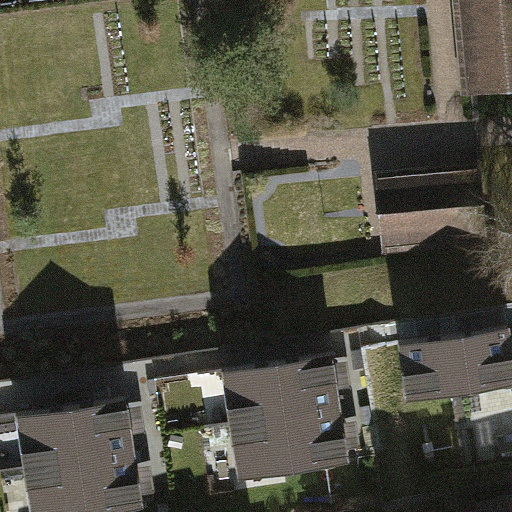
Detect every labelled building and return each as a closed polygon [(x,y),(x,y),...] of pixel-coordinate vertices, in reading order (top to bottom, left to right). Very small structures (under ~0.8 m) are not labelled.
[(511,0),(449,0),(456,84),(511,79),(511,0)] [(471,162),(371,169),(377,247),(476,240),(471,162)] [(511,357),(506,322),(394,340),(403,396),(511,378),(511,357)] [(219,369),(236,479),(347,463),(330,353),(219,369)] [(10,409),(25,511),(74,511),(137,503),(121,392),(10,409)] [(511,511),(511,492),(460,505),(431,511),(511,511)]
